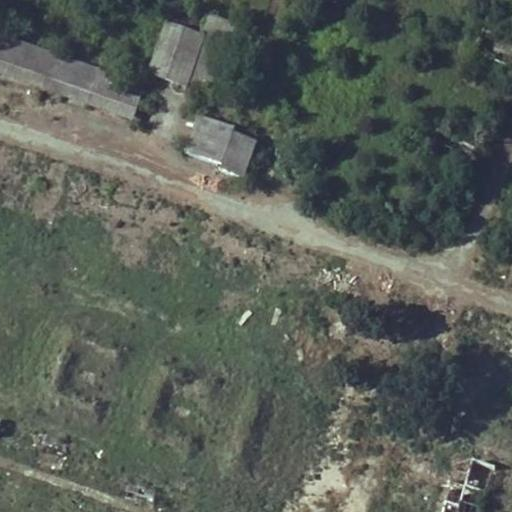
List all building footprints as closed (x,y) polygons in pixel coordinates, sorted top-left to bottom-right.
[(149,75),(187,89),(189,84),(217,94),(240,29),(212,19),(203,40),(165,27),(149,75)] [(510,68),(511,63),(511,41),(484,30),(475,53),(510,68)] [(0,75),(133,123),(141,99),(95,83),(100,70),(0,34),(0,75)] [(198,119),(185,153),(222,168),(221,172),(244,180),(256,148),(233,139),(235,133),(198,119)] [(465,172),(476,148),(439,132),(428,155),(465,172)] [(0,205),(22,213),(36,174),(14,166),(0,205)] [(65,183),(44,175),(30,215),(51,223),(65,183)] [(448,455),(431,511),(481,511),(494,468),(448,455)]
